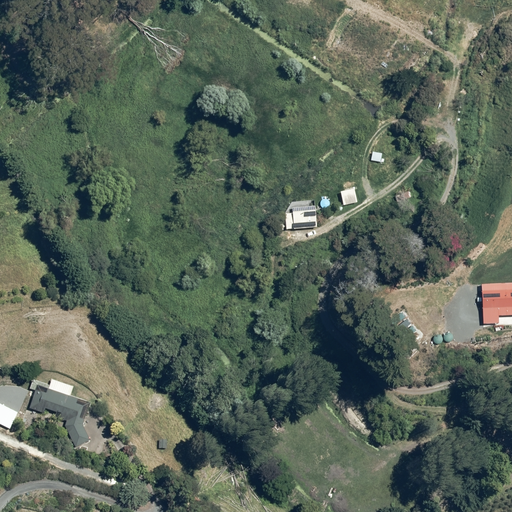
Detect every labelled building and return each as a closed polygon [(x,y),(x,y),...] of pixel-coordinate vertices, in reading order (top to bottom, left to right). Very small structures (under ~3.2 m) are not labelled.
[(382,153),(372,152),(371,161),(381,163),(382,153)] [(357,203),(354,188),(340,191),(343,205),(357,203)] [(316,227),(314,200),(284,202),(285,212),(286,229),(316,227)] [(425,335),(402,309),(385,323),(407,350),(425,335)] [(73,385),(51,378),(48,387),(37,384),(30,407),(36,409),(55,415),(67,419),(66,425),(75,448),(91,441),(84,423),(91,402),(70,395),(73,385)] [(11,390),(1,387),(0,389),(0,401),(7,403),(11,390)]
